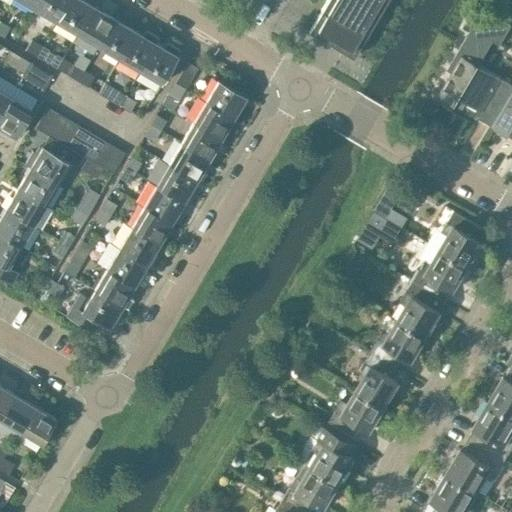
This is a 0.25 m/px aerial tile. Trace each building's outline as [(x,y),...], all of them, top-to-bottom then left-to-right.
[(20,0),(35,8),(39,0),(20,0)] [(39,0),(35,8),(56,21),(68,0),(39,0)] [(68,0),(56,21),(77,33),(93,5),(83,0),(68,0)] [(325,0),(308,30),(352,56),(385,0),(325,0)] [(476,116),(492,125),(511,91),(511,83),(500,76),(478,63),(493,39),(500,43),(511,22),(478,2),(465,23),(470,26),(446,67),(452,71),(438,94),(455,103),(458,97),(480,110),(476,116)] [(77,33),(98,45),(114,18),(93,5),(77,33)] [(98,45),(118,58),(135,30),(114,18),(98,45)] [(0,34),(3,36),(9,26),(0,20),(0,34)] [(118,58),(139,70),(155,42),(159,37),(145,29),(142,34),(135,30),(118,58)] [(25,49),(36,55),(42,45),(31,39),(25,49)] [(139,70),(161,82),(180,50),(166,42),(163,47),(155,42),(139,70)] [(36,55),(56,67),(63,57),(42,45),(36,55)] [(14,66),(24,72),(30,62),(20,56),(14,66)] [(56,67),(77,80),(83,69),(63,57),(56,67)] [(174,82),(184,88),(197,67),(187,61),(174,82)] [(22,76),(43,89),(52,75),(30,62),(24,72),(22,76)] [(77,80),(87,86),(94,75),(83,69),(77,80)] [(205,100),(232,117),(245,95),(218,79),(205,100)] [(97,91),(119,104),(125,94),(103,81),(97,91)] [(168,92),(178,99),(184,88),(174,82),(168,92)] [(0,113),(10,96),(0,90),(0,113)] [(511,128),(511,91),(492,125),(508,135),(511,128)] [(119,104),(129,110),(135,100),(125,94),(119,104)] [(10,96),(0,113),(0,134),(4,137),(7,132),(15,136),(31,109),(10,96)] [(193,121),(220,137),(232,117),(205,100),(193,121)] [(34,127),(44,133),(56,112),(46,106),(34,127)] [(44,133),(54,138),(66,118),(56,112),(44,133)] [(149,124),(160,130),(166,120),(155,113),(149,124)] [(54,138),(63,144),(75,123),(66,118),(54,138)] [(180,142),(208,158),(220,137),(193,121),(180,142)] [(63,144),(73,149),(85,129),(75,123),(63,144)] [(143,134),(154,140),(160,130),(149,124),(143,134)] [(73,149),(82,155),(95,134),(85,129),(73,149)] [(82,155),(92,161),(104,140),(95,134),(82,155)] [(92,161),(102,166),(114,146),(104,140),(92,161)] [(168,163),(195,179),(208,158),(180,142),(168,163)] [(29,166),(57,183),(69,161),(42,145),(37,153),(32,150),(24,163),(29,166)] [(102,166),(112,172),(124,152),(114,146),(102,166)] [(124,166),(135,172),(141,162),(131,156),(124,166)] [(155,184),(183,200),(195,179),(168,163),(155,184)] [(17,187),(44,203),(57,183),(29,166),(17,187)] [(118,176),(129,182),(135,172),(124,166),(118,176)] [(143,205),(170,221),(183,200),(155,184),(143,205)] [(374,209),(386,217),(401,192),(389,185),(374,209)] [(5,208),(32,224),(44,203),(17,187),(5,208)] [(82,198),(93,204),(99,194),(89,188),(82,198)] [(76,208),(87,214),(93,204),(82,198),(76,208)] [(100,208),(110,214),(116,204),(106,198),(100,208)] [(131,226),(158,243),(170,221),(143,205),(131,226)] [(0,215),(0,233),(20,245),(32,224),(5,208),(0,215)] [(93,218),(104,224),(110,214),(100,208),(93,218)] [(440,248),(467,265),(482,240),(448,220),(441,231),(448,234),(440,248)] [(118,247),(146,263),(158,243),(131,226),(118,247)] [(58,240),(68,246),(74,235),(64,229),(58,240)] [(0,276),(11,283),(18,271),(8,266),(20,245),(0,233),(0,276)] [(75,250),(85,256),(91,245),(81,239),(75,250)] [(52,250),(62,256),(68,246),(58,240),(52,250)] [(106,268),(133,284),(146,263),(118,247),(106,268)] [(412,280),(445,299),(451,289),(453,289),(467,265),(440,248),(431,262),(425,259),(412,280)] [(69,260),(79,266),(85,256),(75,250),(69,260)] [(94,289),(121,305),(133,284),(106,268),(94,289)] [(36,284),(47,290),(53,279),(42,273),(36,284)] [(47,290),(57,296),(63,286),(53,279),(47,290)] [(398,318),(426,335),(440,311),(439,310),(445,299),(412,280),(400,301),(406,304),(398,318)] [(65,315),(93,331),(99,321),(108,326),(121,305),(94,289),(89,296),(79,290),(65,315)] [(371,350),(396,365),(402,354),(411,360),(426,335),(398,318),(390,333),(383,329),(371,350)] [(356,389),(384,405),(398,381),(390,376),(396,365),(371,350),(358,371),(365,375),(356,389)] [(488,400),(511,414),(511,365),(505,375),(504,374),(488,400)] [(0,414),(13,393),(0,384),(0,414)] [(329,421),(354,436),(361,425),(369,430),(384,405),(356,389),(348,403),(341,399),(329,421)] [(0,414),(0,419),(19,430),(34,405),(13,393),(0,414)] [(468,437),(505,459),(511,446),(511,434),(511,431),(511,414),(488,400),(473,426),(474,427),(468,437)] [(19,430),(40,443),(55,417),(34,405),(19,430)] [(319,451),(311,465),(338,482),(353,457),(344,452),(351,441),(325,426),(312,447),(319,451)] [(446,472),(477,491),(486,476),(492,480),(505,459),(468,437),(462,447),(461,447),(446,472)] [(0,461),(0,468),(7,473),(13,463),(3,457),(0,461)] [(296,475),(283,496),(309,511),(315,501),(324,506),(338,482),(311,465),(302,479),(296,475)] [(425,509),(429,511),(473,511),(475,510),(468,506),(477,491),(446,472),(430,498),(431,499),(425,509)] [(308,511),(309,511),(283,496),(273,511),(308,511)]
